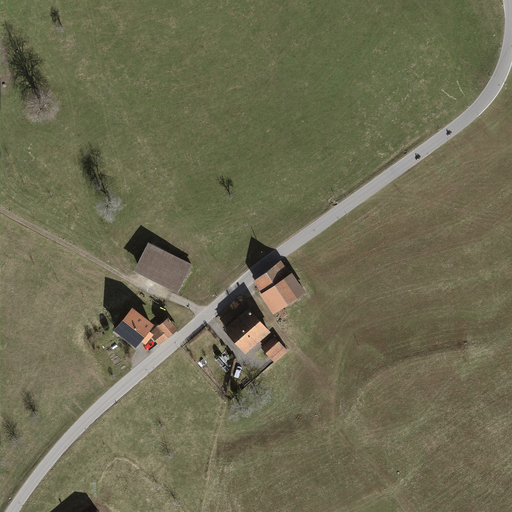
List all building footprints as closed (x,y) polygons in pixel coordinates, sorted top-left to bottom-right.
[(193,264),(149,242),(134,270),(178,292),(193,264)] [(281,261),(253,280),(262,293),(260,294),(273,314),(278,311),(283,307),(305,292),(292,272),(290,274),(281,261)] [(136,347),(141,341),(145,345),(154,334),(150,331),(155,324),(133,306),(114,330),(136,347)] [(249,307),(223,329),(245,354),(271,332),(249,307)] [(288,314),(283,307),(278,311),(283,318),(288,314)] [(168,317),(152,331),(162,343),(178,330),(168,317)] [(274,336),(261,348),(275,363),(288,352),(274,336)]
